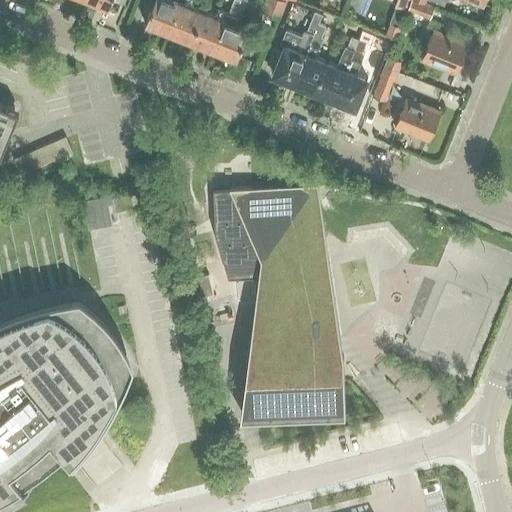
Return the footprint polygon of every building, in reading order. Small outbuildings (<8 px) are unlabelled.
[(145,21),(144,22),(169,32),(181,0),(154,0),(146,21),(145,21)] [(191,0),(181,0),(169,32),(192,41),(204,10),(189,4),(191,0)] [(232,0),(228,12),(230,12),(214,50),(237,60),(238,58),(237,58),(249,28),(238,24),(246,0),(232,0)] [(267,0),(263,13),(267,14),(278,19),(286,1),(284,0),(267,0)] [(397,0),(396,5),(407,9),(410,0),(397,0)] [(425,3),(416,0),(410,0),(407,9),(430,18),(434,7),(425,3)] [(192,41),(214,50),(230,12),(228,12),(220,8),(217,15),(204,10),(192,41)] [(276,68),(273,77),(288,83),(289,82),(293,83),(292,85),(293,85),(318,24),(322,14),(315,11),(314,12),(307,31),(305,30),(302,36),(286,29),(280,44),(285,46),(283,51),(276,68)] [(401,27),(391,23),(386,35),(396,39),(401,27)] [(297,87),(314,94),(327,62),(316,57),(324,39),(321,38),(326,27),(318,24),(311,43),(293,85),(294,86),(295,84),(298,85),(297,87)] [(456,72),(467,43),(434,30),(422,58),(456,72)] [(337,66),(327,62),(314,94),(329,100),(329,98),(333,99),(332,101),(333,102),(358,39),(351,36),(347,47),(345,46),(342,53),(341,55),(337,66)] [(358,39),(333,102),(334,102),(335,100),(339,102),(338,103),(354,110),(367,78),(356,74),(360,63),(359,62),(363,53),(362,53),(366,42),(358,39)] [(274,48),(267,64),(276,68),(283,51),(274,48)] [(385,100),(397,70),(401,61),(389,56),(373,96),(385,100)] [(429,139),(440,111),(407,97),(395,125),(429,139)] [(0,144),(1,141),(5,143),(19,111),(14,109),(0,103),(0,144)] [(20,174),(72,152),(66,136),(13,159),(20,174)] [(230,188),(214,189),(216,231),(223,233),(229,276),(259,275),(246,381),(242,411),(260,411),(345,407),(344,380),(343,356),(343,354),(341,341),(324,230),(317,185),(230,188)] [(87,193),(90,223),(115,220),(112,190),(87,193)] [(209,274),(197,277),(202,297),(214,294),(209,274)] [(0,494),(3,493),(15,487),(23,482),(33,475),(44,467),(43,466),(44,465),(45,465),(46,464),(48,463),(49,462),(50,462),(51,461),(52,460),(53,459),(54,459),(55,458),(56,457),(57,456),(58,456),(59,455),(60,454),(61,453),(62,453),(63,452),(64,451),(70,458),(72,463),(74,461),(75,460),(76,458),(78,457),(79,456),(80,454),(81,453),(82,452),(83,451),(84,449),(85,448),(86,447),(88,446),(89,444),(90,443),(91,442),(92,440),(93,439),(94,438),(95,436),(96,435),(96,434),(102,426),(104,423),(106,421),(107,418),(109,415),(111,413),(112,410),(114,407),(115,405),(117,402),(118,399),(120,396),(121,394),(122,391),(124,388),(125,385),(126,382),(128,379),(129,377),(130,374),(131,371),(134,363),(133,361),(132,359),(131,357),(130,355),(129,352),(128,350),(127,348),(126,346),(125,344),(124,342),(123,340),(121,338),(120,336),(119,334),(118,332),(116,330),(115,328),(113,327),(112,325),(110,323),(109,321),(108,320),(106,318),(105,317),(104,315),(102,314),(101,312),(99,311),(98,309),(96,308),(95,307),(93,305),(91,304),(90,303),(88,301),(87,300),(85,299),(83,298),(81,297),(80,295),(78,296),(76,296),(69,297),(62,298),(55,300),(48,301),(41,303),(35,305),(28,307),(21,309),(15,312),(8,314),(2,317),(0,317),(0,494)] [(122,305),(118,306),(120,314),(124,313),(127,312),(125,304),(122,305)]
